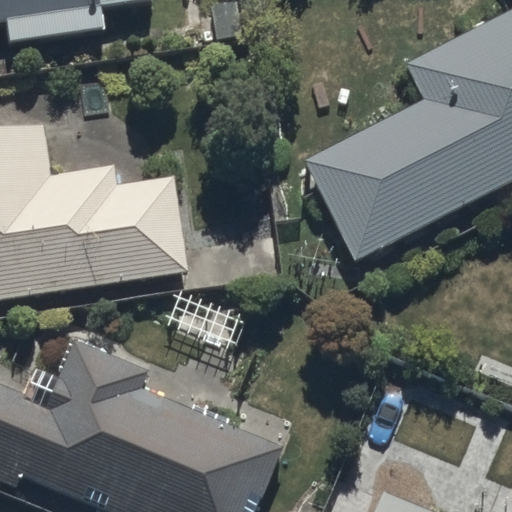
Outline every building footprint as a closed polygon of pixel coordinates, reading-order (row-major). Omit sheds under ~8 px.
[(0,0),(0,25),(8,25),(10,41),(105,29),(102,8),(150,2),(149,0),(0,0)] [(303,156),(352,256),(511,176),(511,8),(406,59),(424,96),(303,156)] [(52,175),(44,118),(0,124),(0,297),(187,270),(173,177),(125,185),(122,165),(52,175)] [(0,379),(0,481),(25,492),(33,474),(120,511),(249,511),(280,440),(148,383),(155,366),(76,332),(47,399),(0,379)] [(443,511),(381,488),(371,511),(443,511)]
